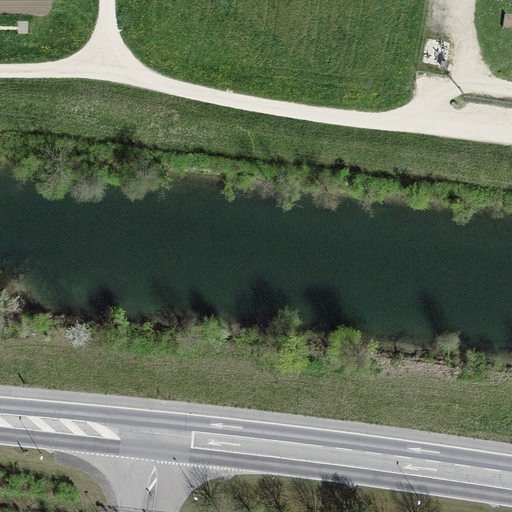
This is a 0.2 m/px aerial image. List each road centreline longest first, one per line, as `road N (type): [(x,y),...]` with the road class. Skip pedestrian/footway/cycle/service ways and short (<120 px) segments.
road 1 (track): [(511,138),(267,106),(107,69)]
road 2 (tertiary): [(511,482),(153,435)]
road 3 (tertiary): [(153,435),(0,418)]
road 4 (track): [(420,125),(436,91),(461,77),(484,99),(511,102)]
